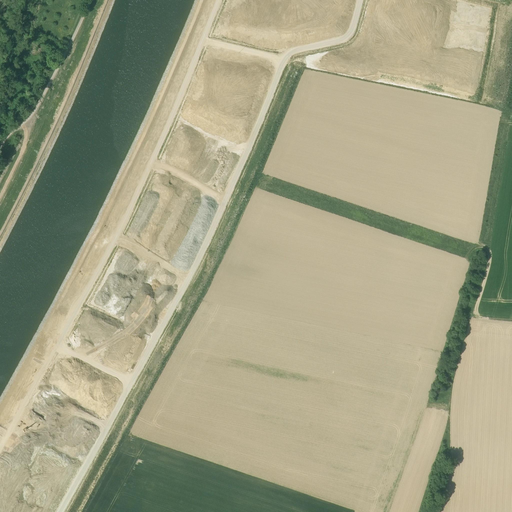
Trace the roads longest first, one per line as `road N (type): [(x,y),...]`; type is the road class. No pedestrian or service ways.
road 1 (unclassified): [(0,447),(120,227),(219,0)]
road 2 (unclassified): [(0,146),(37,105),(89,0)]
